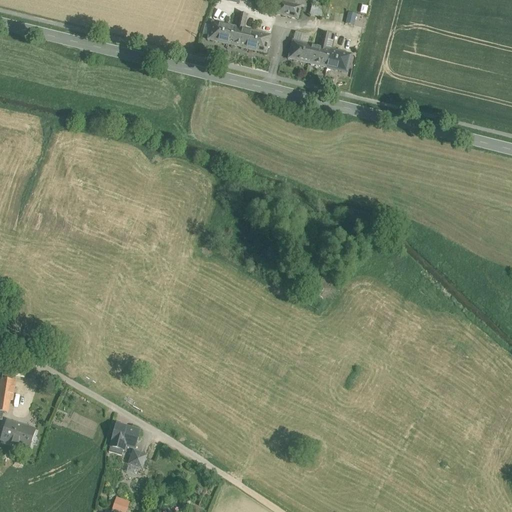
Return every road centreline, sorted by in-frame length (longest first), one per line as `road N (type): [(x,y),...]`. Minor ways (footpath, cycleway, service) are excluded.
road 1 (tertiary): [(0,21),(511,152)]
road 2 (track): [(281,511),(60,376),(0,348)]
